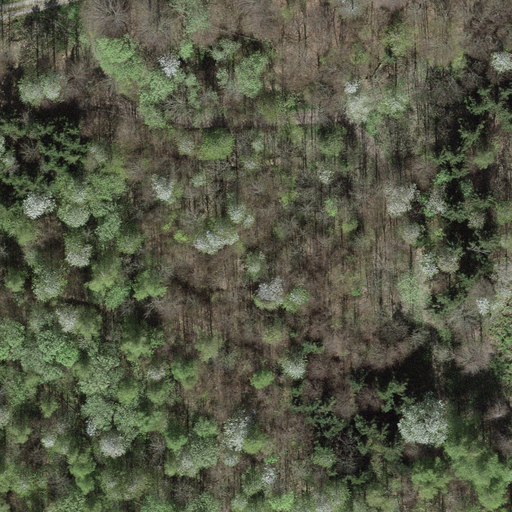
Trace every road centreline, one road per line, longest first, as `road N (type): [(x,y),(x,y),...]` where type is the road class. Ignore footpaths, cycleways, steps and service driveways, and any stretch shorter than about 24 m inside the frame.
road 1 (track): [(0,96),(310,123),(511,58)]
road 2 (track): [(349,111),(409,244),(439,343),(445,511)]
road 3 (track): [(0,89),(73,19),(73,0)]
